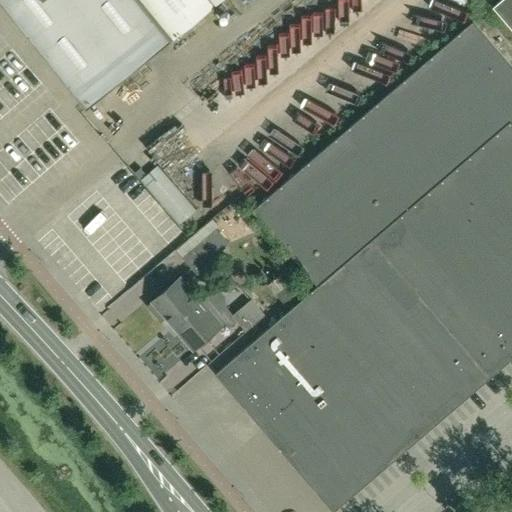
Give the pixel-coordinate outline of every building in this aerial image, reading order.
[(3,0),(89,104),(217,0),(3,0)] [(339,22),(376,0),(332,0),(249,50),(267,80),(302,59),(301,57),(344,31),(339,22)] [(511,26),(511,0),(497,0),(493,4),(511,26)] [(511,120),(511,65),(473,20),(254,207),(319,283),(216,372),(264,428),(271,422),(335,497),(511,345),(511,120)] [(345,110),(367,99),(358,81),(336,92),(345,110)] [(291,151),(310,149),(307,122),(288,124),(291,151)] [(169,204),(194,189),(163,140),(138,155),(169,204)] [(146,182),(133,190),(140,202),(153,195),(146,182)] [(87,209),(82,227),(98,231),(102,213),(87,209)] [(61,241),(48,252),(56,261),(69,250),(61,241)] [(202,241),(183,258),(197,274),(216,257),(202,241)] [(202,300),(202,299),(181,275),(148,304),(162,321),(166,317),(173,325),(202,300)] [(206,295),(202,299),(202,300),(173,325),(194,350),(226,322),(230,327),(237,321),(232,315),(233,314),(230,310),(224,315),(206,295)] [(264,315),(252,299),(233,314),(232,315),(237,321),(246,331),(264,315)] [(0,465),(2,467),(9,461),(0,451),(0,465)]
